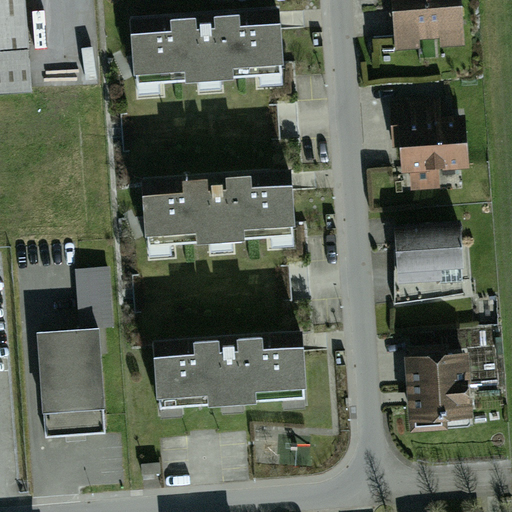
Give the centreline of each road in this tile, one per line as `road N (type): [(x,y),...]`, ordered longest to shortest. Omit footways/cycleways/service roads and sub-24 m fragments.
road 1 (residential): [(172,511),(319,500),(361,477),(373,443),(339,0)]
road 2 (unknown): [(361,477),(500,477)]
